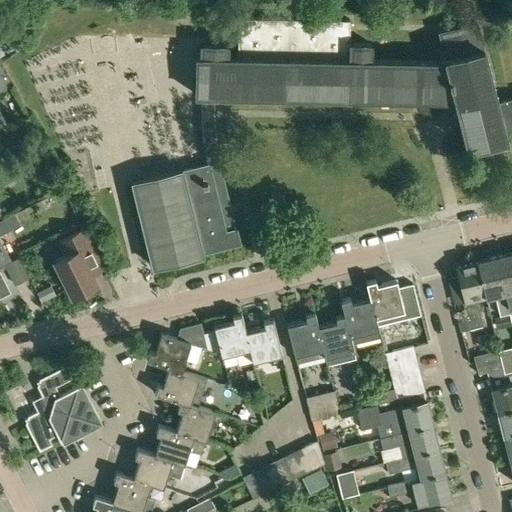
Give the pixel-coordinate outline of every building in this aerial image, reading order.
[(181,169),(133,181),(152,260),(153,266),(202,255),(202,252),(239,243),(235,228),(232,213),(230,204),(222,173),(215,130),(214,119),(213,110),(213,96),(456,99),(457,104),(459,112),(452,116),(456,124),(462,121),(463,128),(468,147),(507,138),(505,129),(511,127),(511,98),(498,102),(485,48),(484,49),(477,23),(440,32),(448,58),(446,59),(447,62),(373,61),(373,43),(349,43),(349,60),(348,60),(349,21),(238,18),(237,58),(228,58),(228,45),(201,45),(201,53),(197,53),(197,76),(197,95),(204,95),(204,109),(204,128),(207,149),(209,164),(182,171),(181,169)] [(96,283),(91,273),(102,268),(82,228),(60,239),(67,253),(55,259),(72,295),(96,283)] [(511,253),(496,257),(510,312),(511,321),(511,320),(511,253)] [(19,257),(5,263),(14,283),(28,276),(19,257)] [(496,257),(477,262),(486,298),(496,295),(501,315),(510,312),(496,257)] [(476,300),(486,298),(477,262),(457,267),(472,328),(482,325),(476,300)] [(0,272),(0,296),(10,292),(0,272)] [(367,282),(371,298),(378,326),(406,318),(396,280),(377,285),(376,280),(367,282)] [(50,284),(37,291),(42,301),(56,295),(50,284)] [(341,300),(345,315),(353,344),(381,337),(378,326),(371,298),(353,303),(351,298),(341,300)] [(297,363),(325,356),(319,327),(315,313),(306,315),(308,320),(288,325),(297,363)] [(204,333),(207,348),(221,352),(222,356),(237,352),(240,364),(253,360),(246,331),(242,314),(232,316),(233,321),(214,326),(215,330),(204,333)] [(337,322),(319,327),(325,356),(328,365),(356,358),(353,344),(345,315),(336,317),(337,322)] [(265,326),(246,331),(253,360),(254,362),(283,355),(274,318),(263,321),(265,326)] [(147,361),(169,368),(182,372),(182,371),(191,343),(207,348),(204,333),(201,324),(180,329),(177,338),(161,333),(155,353),(150,351),(147,361)] [(388,365),(416,358),(413,346),(385,353),(388,365)] [(482,371),(502,367),(501,360),(499,352),(478,357),(482,371)] [(511,357),(501,360),(502,367),(504,373),(511,370),(511,357)] [(419,369),(416,358),(388,365),(391,376),(419,369)] [(23,418),(29,429),(39,449),(52,443),(49,438),(57,434),(60,439),(96,420),(77,385),(59,394),(55,386),(73,377),(66,364),(34,380),(42,395),(37,410),(23,418)] [(207,378),(182,371),(182,372),(169,368),(163,386),(158,384),(155,394),(179,401),(190,404),(190,403),(198,406),(207,378)] [(422,380),(419,369),(391,376),(394,387),(422,380)] [(511,371),(489,377),(492,389),(497,413),(511,409),(511,371)] [(394,387),(397,399),(397,400),(425,393),(422,380),(394,387)] [(309,408),(338,401),(335,390),(305,397),(309,408)] [(387,402),(385,392),(373,395),(376,405),(387,402)] [(393,435),(409,431),(433,425),(427,400),(375,413),(373,405),(353,410),(358,430),(390,422),(393,435)] [(182,411),(177,429),(177,430),(194,435),(194,436),(206,440),(215,411),(198,406),(190,403),(190,404),(179,401),(177,410),(182,411)] [(341,413),(338,401),(309,408),(311,420),(341,413)] [(511,409),(497,413),(503,437),(511,434),(511,409)] [(159,435),(154,453),(153,454),(172,459),(172,460),(186,464),(190,450),(202,454),(206,440),(194,436),(194,435),(177,430),(177,429),(158,423),(155,434),(159,435)] [(439,448),(433,425),(409,431),(393,435),(380,438),(382,449),(398,445),(401,458),(439,448)] [(322,450),(332,447),(327,432),(317,434),(322,450)] [(511,434),(503,437),(509,460),(511,459),(511,434)] [(317,438),(303,445),(314,467),(325,462),(317,438)] [(314,467),(303,445),(293,451),(304,472),(314,467)] [(138,459),(133,477),(150,484),(163,488),(168,474),(181,478),(186,464),(172,460),(172,459),(153,454),(154,453),(137,448),(134,458),(138,459)] [(445,473),(439,448),(401,458),(385,462),(389,474),(417,467),(420,478),(445,473)] [(337,450),(323,453),(327,469),(341,465),(337,450)] [(293,451),(283,456),(293,477),(304,472),(293,451)] [(283,483),(293,477),(283,456),(272,461),(283,483)] [(272,461),(262,466),(273,487),(283,483),(272,461)] [(309,488),(326,480),(319,465),(302,474),(309,488)] [(262,466),(253,470),(264,492),(273,487),(262,466)] [(343,496),(360,492),(354,468),(337,472),(343,496)] [(264,492),(253,470),(242,476),(253,498),(264,492)] [(119,483),(113,501),(130,507),(144,511),(150,511),(155,498),(147,495),(150,484),(133,477),(116,472),(113,481),(119,483)] [(445,473),(420,478),(387,487),(389,497),(413,491),(416,505),(451,496),(445,473)] [(266,492),(231,509),(232,511),(256,511),(272,505),(266,492)] [(128,511),(130,507),(113,501),(102,497),(95,494),(92,504),(99,506),(98,510),(95,509),(94,511),(128,511)] [(210,496),(187,508),(189,511),(204,511),(215,507),(210,496)]
